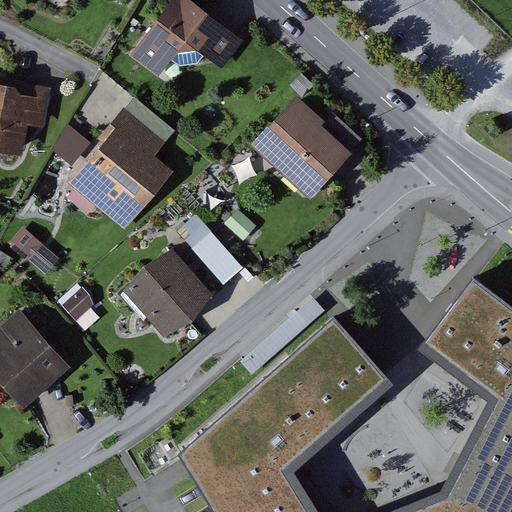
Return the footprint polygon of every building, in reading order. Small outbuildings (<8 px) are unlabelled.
[(248,43),(194,0),(181,0),(134,59),(161,81),(185,51),(206,50),(228,67),(248,43)] [(54,92),(0,83),(0,150),(29,155),(33,128),(48,131),(54,92)] [(105,142),(70,184),(125,230),(173,172),(154,156),(174,132),(133,98),(100,138),(105,142)] [(364,153),(305,98),(258,148),(318,203),(364,153)] [(79,135),(68,125),(53,151),(72,166),(90,144),(79,135)] [(181,217),(230,266),(248,248),(199,199),(181,217)] [(14,230),(48,259),(62,242),(27,214),(14,230)] [(220,292),(179,248),(133,291),(174,335),(220,292)] [(388,387),(329,321),(176,456),(210,511),(511,511),(511,318),(469,285),(418,350),(490,401),(442,495),(393,511),(321,511),(297,473),(388,387)] [(25,309),(0,332),(0,371),(32,405),(76,364),(25,309)]
